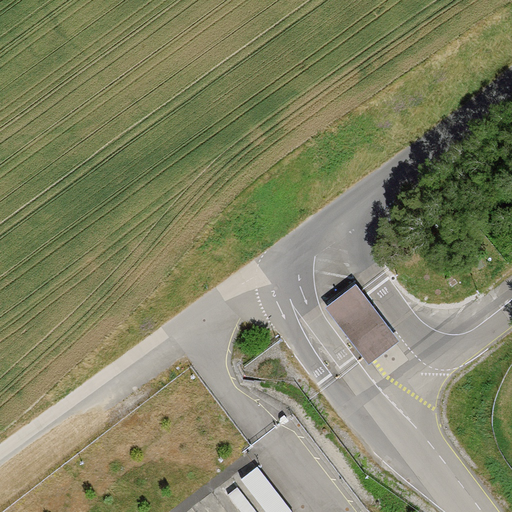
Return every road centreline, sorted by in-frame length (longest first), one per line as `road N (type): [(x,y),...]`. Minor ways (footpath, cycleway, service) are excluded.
road 1 (unclassified): [(287,254),(511,83)]
road 2 (track): [(0,460),(221,301)]
